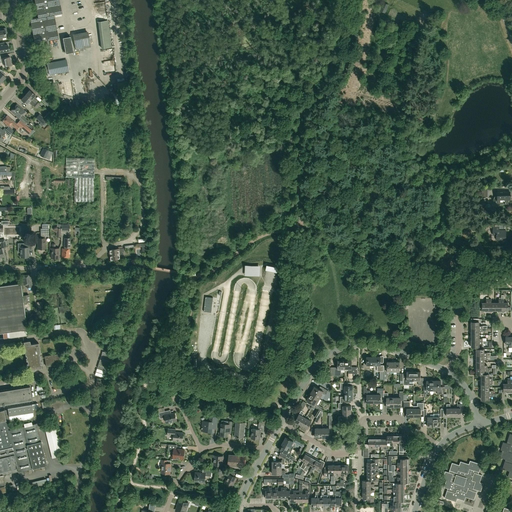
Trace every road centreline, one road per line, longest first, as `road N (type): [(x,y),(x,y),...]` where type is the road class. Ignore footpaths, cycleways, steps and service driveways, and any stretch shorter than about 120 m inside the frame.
road 1 (residential): [(281,422),(313,369),(345,346),(382,346),(446,370)]
road 2 (residential): [(446,370),(458,351),(460,294),(475,269),(511,246)]
road 3 (residential): [(144,266),(0,268)]
